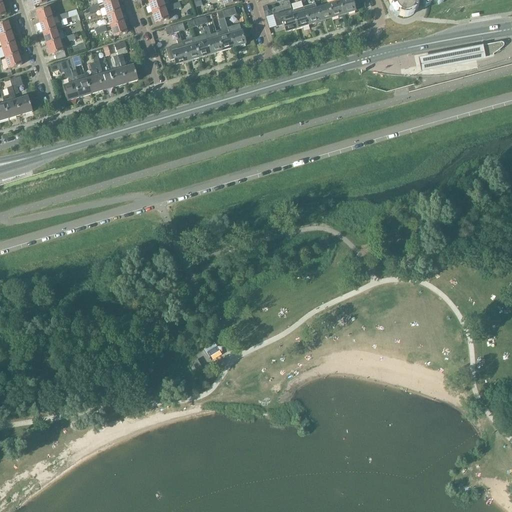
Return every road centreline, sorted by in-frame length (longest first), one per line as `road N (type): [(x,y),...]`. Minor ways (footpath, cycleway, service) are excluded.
road 1 (residential): [(0,247),(511,97)]
road 2 (tertiary): [(84,143),(391,54),(509,29)]
road 3 (residential): [(272,65),(371,34),(378,24),(373,0)]
road 4 (residential): [(17,0),(58,128)]
